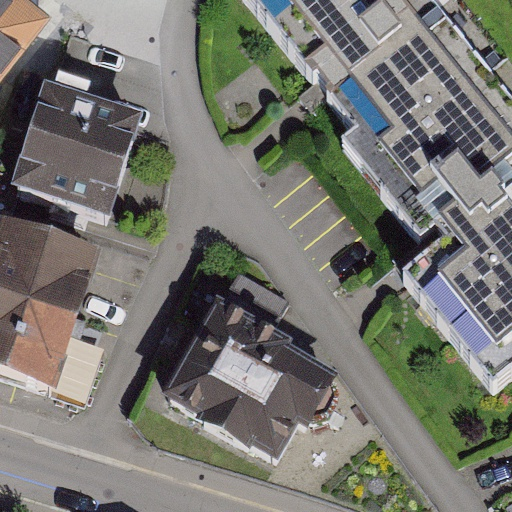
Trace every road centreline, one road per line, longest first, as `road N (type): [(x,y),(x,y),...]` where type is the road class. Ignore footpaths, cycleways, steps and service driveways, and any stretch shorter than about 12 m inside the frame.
road 1 (residential): [(461,511),(333,327),(209,176)]
road 2 (residential): [(209,176),(80,484)]
road 3 (residential): [(209,176),(187,103),(190,0)]
